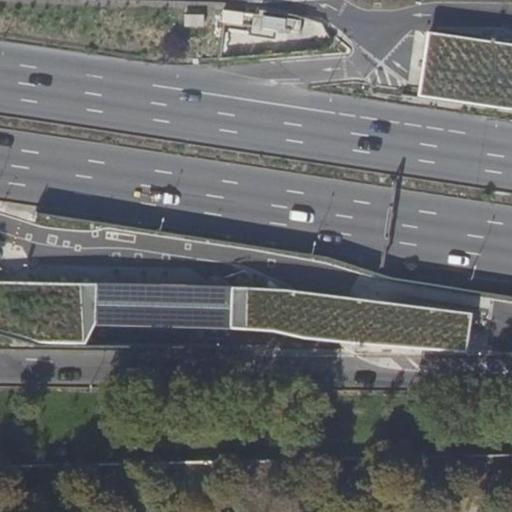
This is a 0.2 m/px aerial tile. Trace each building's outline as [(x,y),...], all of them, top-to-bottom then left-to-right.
[(207,25),(208,12),(187,12),(187,24),(207,25)] [(328,53),(328,14),(226,14),(225,53),(328,53)] [(89,342),(100,323),(101,281),(0,280),(0,329),(41,340),(89,342)] [(236,325),(236,284),(101,281),(100,323),(236,325)] [(477,311),(299,288),(236,284),(236,325),(305,335),(472,349),(477,311)]
